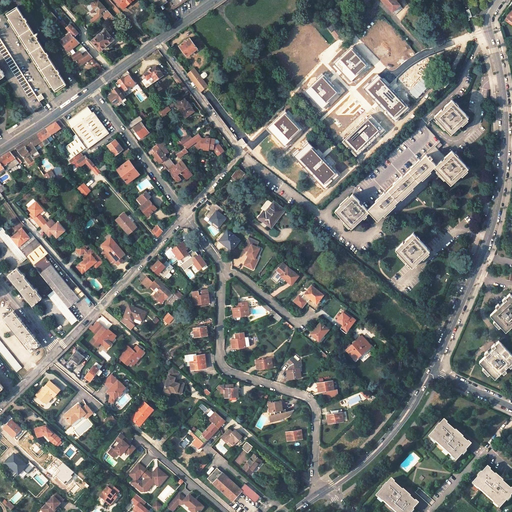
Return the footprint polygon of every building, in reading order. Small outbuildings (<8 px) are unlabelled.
[(108,11),(98,0),(84,0),(82,2),(87,6),(86,7),(91,13),(95,9),(100,14),(101,13),(103,16),(108,11)] [(117,0),(124,8),(133,0),(117,0)] [(149,0),(157,9),(161,6),(163,5),(168,2),(166,0),(149,0)] [(381,0),(393,15),(400,9),(398,5),(394,1),(395,0),(381,0)] [(18,8),(7,15),(55,90),(61,86),(66,83),(59,73),(60,72),(59,71),(58,69),(57,70),(48,56),(49,55),(47,52),(46,52),(38,38),(36,35),(38,34),(38,33),(35,34),(27,21),(25,18),(18,8)] [(108,11),(103,16),(104,17),(105,16),(107,17),(108,16),(112,21),(113,20),(115,18),(108,11)] [(324,24),(335,39),(340,35),(329,20),(327,22),(324,24)] [(67,24),(64,26),(68,31),(70,33),(74,37),(79,33),(70,24),(68,26),(67,24)] [(105,30),(92,41),(100,50),(113,39),(114,38),(112,35),(111,36),(105,30)] [(68,31),(59,38),(61,41),(70,33),(68,31)] [(79,42),(74,37),(70,33),(61,41),(69,51),(79,42)] [(204,43),(199,37),(193,42),(197,48),(204,43)] [(0,38),(0,51),(29,97),(35,93),(0,38)] [(197,48),(193,42),(189,38),(179,45),(187,56),(197,48)] [(72,55),(84,48),(80,43),(79,42),(69,51),(72,55)] [(84,48),(72,55),(79,66),(89,60),(92,57),(93,57),(84,48)] [(342,60),(336,66),(346,77),(347,76),(353,82),(366,69),(366,68),(369,65),(358,54),(357,55),(352,49),(341,59),(342,60)] [(92,57),(89,60),(99,75),(105,70),(103,68),(102,68),(92,57)] [(152,69),(148,71),(144,75),(141,77),(147,87),(163,75),(156,65),(152,69)] [(187,74),(201,91),(208,86),(197,72),(199,71),(196,67),(187,73),(187,74)] [(172,76),(181,88),(185,85),(176,73),(172,76)] [(115,84),(122,92),(134,83),(128,75),(124,78),(123,77),(118,80),(118,81),(115,84)] [(318,81),(307,91),(312,97),(311,98),(321,109),(327,104),(328,105),(339,95),(334,88),(335,87),(325,76),(319,82),(318,81)] [(379,76),(364,90),(393,121),(396,118),(397,119),(406,111),(405,110),(408,107),(379,76)] [(117,88),(113,90),(114,92),(110,96),(118,106),(126,99),(117,88)] [(178,96),(169,102),(170,103),(172,106),(173,107),(176,105),(185,117),(194,110),(191,107),(192,106),(188,101),(187,102),(184,98),(181,101),(178,96)] [(463,110),(452,99),(434,116),(451,133),(469,117),(463,110)] [(167,105),(166,104),(157,110),(162,116),(166,114),(165,113),(164,111),(169,108),(167,105)] [(87,107),(68,121),(72,127),(73,127),(72,128),(79,137),(67,146),(75,157),(74,158),(74,159),(71,161),(74,165),(76,163),(85,157),(81,152),(86,148),(87,149),(109,133),(93,112),(92,113),(87,107)] [(138,113),(140,116),(142,119),(143,119),(147,117),(142,110),(138,113)] [(271,123),(275,128),(270,132),(282,144),(288,139),(289,140),(300,130),(295,124),(296,123),(285,112),(279,117),(278,116),(271,123)] [(142,119),(140,116),(126,125),(128,129),(142,119)] [(385,130),(371,116),(343,141),(357,156),(385,130)] [(52,133),(61,127),(65,125),(60,119),(46,128),(51,134),(53,138),(54,137),(52,133)] [(135,133),(140,139),(150,132),(142,122),(134,128),(137,132),(135,133)] [(275,128),(271,123),(266,127),(270,132),(275,128)] [(350,191),(351,192),(352,193),(367,209),(378,198),(377,197),(380,194),(381,195),(396,182),(394,180),(398,177),(399,178),(413,165),(412,164),(416,160),(417,161),(439,141),(423,123),(420,125),(352,190),(350,191)] [(46,137),(51,134),(46,128),(36,135),(41,141),(46,137)] [(188,133),(179,140),(183,144),(187,141),(192,138),(188,133)] [(198,133),(197,134),(192,138),(187,141),(190,145),(196,141),(198,143),(195,145),(198,149),(200,147),(203,147),(203,149),(208,149),(208,148),(213,148),(218,155),(224,150),(219,143),(219,141),(217,139),(210,138),(206,138),(205,138),(205,139),(201,138),(198,133)] [(46,137),(50,142),(55,139),(53,138),(51,134),(46,137)] [(23,143),(32,155),(38,151),(35,148),(40,145),(41,147),(44,145),(41,141),(36,135),(23,143)] [(50,142),(46,137),(41,141),(44,145),(45,146),(50,142)] [(118,152),(123,149),(115,140),(107,145),(113,153),(117,150),(118,152)] [(433,166),(450,184),(468,167),(460,159),(451,149),(444,156),(437,148),(441,144),(439,141),(417,161),(416,160),(412,164),(413,165),(399,178),(398,177),(394,180),(396,182),(381,195),(380,194),(377,197),(378,198),(367,209),(352,193),(334,210),(343,219),(351,228),(369,211),(377,220),(391,207),(408,190),(426,173),(433,166)] [(157,159),(160,162),(166,157),(164,154),(169,151),(164,145),(163,146),(160,142),(154,147),(156,150),(153,153),(155,156),(153,157),(156,160),(157,159)] [(35,160),(32,155),(23,143),(16,148),(29,163),(35,160)] [(297,154),(293,157),(306,170),(313,163),(315,165),(308,172),(311,175),(312,174),(316,179),(315,180),(322,187),(325,184),(326,185),(335,177),(334,176),(337,173),(323,158),(318,162),(315,160),(320,155),(308,143),(305,146),(305,145),(296,153),(297,154)] [(177,154),(186,148),(183,145),(175,151),(177,154)] [(188,151),(186,148),(177,154),(179,158),(188,151)] [(21,164),(23,162),(18,157),(20,155),(14,149),(11,152),(16,158),(21,163),(21,164)] [(8,165),(7,163),(16,158),(11,152),(0,158),(0,174),(6,170),(4,168),(6,167),(8,165)] [(84,166),(89,163),(91,167),(92,166),(93,169),(96,166),(91,159),(89,160),(88,158),(86,156),(85,157),(76,163),(79,168),(83,165),(84,166)] [(96,166),(97,166),(99,165),(91,156),(88,158),(89,160),(91,159),(96,166)] [(8,165),(6,167),(8,171),(21,163),(16,158),(7,163),(8,165)] [(163,163),(168,169),(176,181),(181,178),(178,174),(181,172),(186,177),(192,173),(183,160),(175,166),(173,164),(175,164),(171,158),(163,163)] [(128,161),(117,169),(127,183),(134,177),(132,174),(136,171),(128,161)] [(100,170),(102,172),(107,168),(103,163),(98,167),(100,170)] [(306,170),(308,172),(315,165),(313,163),(306,170)] [(60,165),(45,175),(49,181),(60,174),(64,171),(60,165)] [(238,167),(232,175),(239,181),(242,177),(247,181),(250,177),(238,167)] [(148,174),(136,183),(137,184),(147,177),(149,180),(151,179),(148,174)] [(91,189),(84,182),(78,187),(85,195),(91,189)] [(157,208),(150,200),(149,201),(149,202),(147,200),(151,197),(146,192),(138,199),(143,206),(142,207),(149,216),(157,208)] [(43,208),(36,200),(28,208),(32,212),(35,216),(33,217),(41,226),(47,221),(39,212),(43,208)] [(214,201),(209,207),(211,209),(206,215),(214,221),(212,223),(218,228),(226,217),(221,213),(224,209),(214,201)] [(274,201),(266,211),(264,210),(258,217),(271,227),(284,209),(274,201)] [(123,224),(129,232),(136,226),(125,212),(117,218),(122,225),(123,224)] [(41,226),(41,227),(46,232),(50,229),(53,232),(57,236),(65,229),(58,221),(55,224),(51,218),(47,221),(41,226)] [(164,231),(158,225),(153,230),(158,237),(164,231)] [(22,252),(10,238),(1,226),(0,227),(0,236),(22,263),(27,258),(22,252)] [(27,235),(22,228),(22,229),(11,238),(18,246),(29,238),(27,235)] [(240,239),(228,229),(220,240),(230,248),(235,242),(236,243),(240,239)] [(422,242),(412,231),(394,247),(411,265),(429,249),(422,242)] [(121,256),(125,253),(115,242),(116,241),(109,232),(104,237),(107,240),(99,246),(103,251),(102,252),(111,262),(112,261),(113,262),(115,260),(118,263),(123,259),(122,258),(121,256)] [(36,238),(30,233),(27,235),(29,238),(18,247),(21,251),(36,238)] [(243,247),(249,250),(248,252),(250,253),(249,255),(244,264),(252,268),(255,262),(253,261),(255,257),(257,258),(261,248),(256,245),(258,241),(248,237),(243,247)] [(27,258),(54,290),(68,307),(80,298),(45,256),(49,253),(37,239),(22,252),(27,258)] [(188,248),(184,241),(173,249),(180,259),(189,253),(186,249),(188,248)] [(88,250),(82,242),(75,248),(81,254),(84,251),(86,252),(88,250)] [(104,260),(92,247),(88,250),(86,252),(85,253),(88,257),(77,266),(83,272),(94,263),(97,266),(104,260)] [(189,253),(180,259),(183,263),(181,264),(185,270),(195,263),(199,269),(206,264),(200,254),(199,255),(194,249),(189,253)] [(165,277),(174,267),(167,260),(163,264),(159,260),(155,263),(152,267),(153,268),(158,273),(160,273),(165,277)] [(272,278),(277,282),(281,276),(288,282),(288,281),(292,284),(298,275),(287,266),(282,262),(277,270),(277,271),(272,278)] [(24,273),(23,274),(17,267),(9,275),(33,305),(42,297),(37,291),(38,290),(36,288),(35,289),(25,276),(26,275),(24,273)] [(142,282),(148,287),(151,284),(155,288),(156,287),(159,290),(154,295),(162,302),(173,291),(158,277),(153,282),(147,276),(142,282)] [(324,294),(312,285),(302,297),(300,294),(295,300),(302,306),(308,300),(309,300),(311,298),(317,303),(324,294)] [(78,318),(68,307),(54,290),(48,295),(72,323),(78,318)] [(505,330),(511,323),(511,295),(509,292),(505,296),(506,298),(499,304),(489,313),(505,330)] [(181,298),(175,293),(166,302),(172,308),(181,298)] [(193,296),(195,305),(210,302),(209,293),(193,296)] [(237,307),(232,308),(233,317),(249,315),(247,302),(238,303),(239,307),(237,307)] [(273,313),(276,312),(266,303),(262,304),(268,310),(269,309),(273,313)] [(128,304),(124,317),(121,320),(131,329),(134,324),(133,320),(134,317),(143,320),(146,311),(128,304)] [(5,318),(32,351),(41,343),(14,310),(5,318)] [(355,319),(343,310),(340,315),(338,313),(336,316),(338,317),(336,319),(342,324),(339,328),(344,332),(355,319)] [(169,313),(164,318),(168,323),(173,318),(169,313)] [(324,334),(329,328),(320,321),(310,332),(318,339),(323,333),(324,334)] [(99,331),(103,327),(97,322),(93,327),(99,331)] [(98,347),(102,343),(108,348),(112,343),(111,342),(117,336),(109,329),(107,332),(105,330),(106,329),(103,327),(99,331),(93,327),(91,325),(89,327),(96,334),(90,341),(98,347)] [(207,326),(193,328),(195,336),(208,334),(207,326)] [(249,345),(248,336),(244,337),(243,331),(236,333),(236,338),(230,339),(232,348),(249,345)] [(361,336),(346,349),(354,359),(369,345),(361,336)] [(0,351),(17,372),(23,367),(0,338),(0,351)] [(494,377),(501,371),(511,362),(511,354),(498,339),(494,343),(496,345),(489,351),(479,360),(494,377)] [(127,343),(123,350),(128,355),(133,349),(127,343)] [(86,350),(80,345),(69,358),(73,362),(77,365),(85,356),(83,354),(86,350)] [(141,354),(144,351),(139,347),(135,351),(134,350),(133,349),(128,355),(123,350),(118,357),(128,365),(131,362),(134,365),(141,357),(141,354)] [(189,357),(190,360),(191,369),(207,367),(204,353),(194,355),(189,357)] [(290,370),(287,370),(288,379),(301,377),(300,371),(302,371),(300,361),(297,361),(293,357),(288,362),(291,365),(289,367),(290,370)] [(330,357),(328,359),(336,365),(338,364),(330,357)] [(256,360),(257,369),(272,366),(271,358),(256,360)] [(102,371),(99,369),(102,366),(96,362),(85,377),(90,381),(96,373),(100,375),(102,371)] [(164,391),(170,393),(171,391),(177,393),(178,390),(182,392),(184,383),(180,382),(179,383),(174,382),(176,378),(180,372),(174,367),(169,372),(167,381),(162,380),(161,386),(165,387),(164,391)] [(118,380),(111,374),(104,382),(109,387),(110,386),(111,387),(110,388),(107,392),(110,395),(109,402),(114,403),(115,399),(118,395),(119,395),(123,392),(122,391),(126,387),(118,380)] [(317,382),(318,392),(332,390),(330,380),(317,382)] [(44,388),(42,391),(41,389),(37,394),(40,397),(39,398),(42,400),(43,399),(46,402),(52,395),(53,397),(60,389),(50,381),(44,388)] [(227,383),(218,384),(216,387),(218,388),(220,388),(220,392),(224,391),(223,386),(228,386),(227,383)] [(228,386),(223,386),(224,396),(238,395),(237,386),(228,386)] [(269,402),(270,411),(271,411),(271,414),(270,414),(270,421),(273,421),(275,420),(278,420),(281,419),(284,416),(286,415),(288,414),(295,411),(286,411),(286,409),(283,409),(282,400),(269,402)] [(145,403),(132,419),(140,426),(147,418),(146,417),(153,409),(145,403)] [(81,407),(76,411),(74,408),(65,416),(69,421),(74,417),(75,419),(79,416),(80,416),(83,413),(87,417),(92,412),(86,405),(82,408),(81,407)] [(213,421),(218,426),(225,419),(215,411),(209,418),(213,421)] [(327,414),(328,424),(344,422),(342,412),(339,412),(332,414),(327,414)] [(4,428),(19,440),(27,431),(22,426),(20,427),(13,421),(15,420),(10,415),(4,422),(7,425),(4,428)] [(441,448),(446,452),(449,455),(448,456),(454,461),(456,459),(460,453),(461,454),(465,450),(464,449),(470,443),(466,440),(466,441),(461,436),(455,431),(454,429),(453,430),(445,423),(445,422),(442,419),(437,424),(433,428),(434,428),(427,435),(425,437),(432,443),(433,441),(441,448)] [(199,448),(201,445),(212,433),(214,435),(219,430),(217,428),(218,426),(213,421),(206,429),(201,424),(193,433),(193,434),(197,438),(196,438),(194,441),(197,444),(195,446),(199,448)] [(61,439),(46,425),(35,428),(38,437),(45,435),(56,445),(56,444),(60,441),(61,439)] [(235,444),(241,437),(233,430),(231,433),(227,429),(219,438),(224,443),(226,442),(230,445),(233,442),(235,444)] [(301,429),(286,431),(287,441),(303,438),(301,429)] [(130,454),(136,448),(129,443),(127,443),(126,442),(128,440),(121,434),(116,440),(120,443),(114,449),(113,448),(108,453),(114,457),(118,453),(121,455),(125,450),(130,454)] [(242,447),(248,453),(254,446),(247,441),(242,447)] [(27,465),(15,454),(6,464),(18,475),(24,467),(27,465)] [(256,455),(255,454),(243,467),(251,474),(262,460),(258,457),(259,455),(257,454),(256,455)] [(30,462),(27,465),(24,467),(29,472),(34,466),(30,462)] [(76,474),(63,462),(58,468),(61,471),(56,476),(65,485),(76,474)] [(138,463),(129,475),(135,480),(133,483),(136,486),(136,487),(142,493),(147,492),(154,483),(159,487),(168,477),(157,468),(152,475),(151,476),(148,474),(149,473),(138,463)] [(501,483),(498,479),(500,477),(499,476),(496,473),(495,475),(490,470),(491,469),(488,466),(483,471),(485,473),(481,477),(479,476),(474,481),(480,487),(478,488),(481,491),(483,489),(488,493),(486,495),(494,502),(495,500),(502,506),(507,500),(506,499),(509,495),(511,496),(511,494),(511,487),(511,488),(511,489),(503,481),(501,483)] [(207,478),(233,501),(242,491),(255,503),(260,497),(245,484),(241,489),(217,467),(207,478)] [(406,511),(410,508),(412,509),(417,503),(414,500),(413,501),(408,496),(404,493),(403,494),(400,491),(401,490),(392,483),(393,482),(389,479),(385,484),(387,485),(383,490),(381,488),(376,494),(382,500),(381,501),(389,508),(391,506),(396,510),(394,511),(406,511)] [(100,496),(109,503),(112,499),(114,501),(117,497),(116,496),(119,492),(110,484),(100,496)] [(49,511),(50,511),(49,511),(54,511),(56,511),(53,508),(55,506),(56,507),(64,500),(57,493),(41,510),(43,511),(49,511)] [(144,500),(137,493),(132,499),(138,504),(133,510),(135,511),(138,511),(139,511),(150,511),(143,506),(141,504),(144,500)] [(195,501),(193,499),(194,499),(189,495),(186,499),(180,494),(171,503),(176,508),(179,504),(180,505),(183,503),(190,509),(189,510),(191,511),(199,511),(203,507),(196,501),(195,501)] [(382,500),(376,494),(374,496),(380,502),(381,501),(382,500)] [(162,506),(157,501),(152,506),(158,511),(162,506)]
